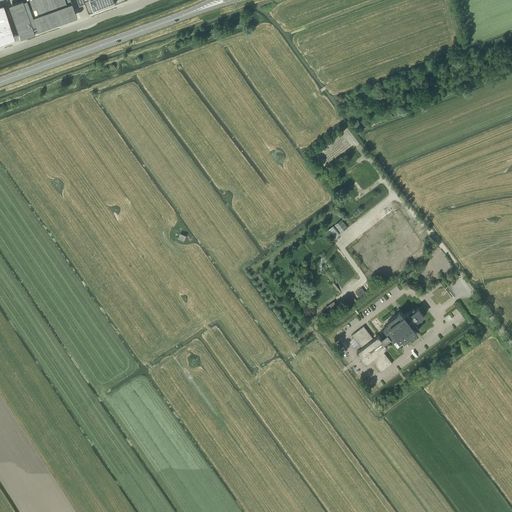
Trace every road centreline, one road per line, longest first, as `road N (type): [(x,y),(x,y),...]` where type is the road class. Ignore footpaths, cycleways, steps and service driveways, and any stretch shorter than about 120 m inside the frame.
road 1 (primary): [(0,82),(187,13)]
road 2 (unclassified): [(0,54),(153,0)]
